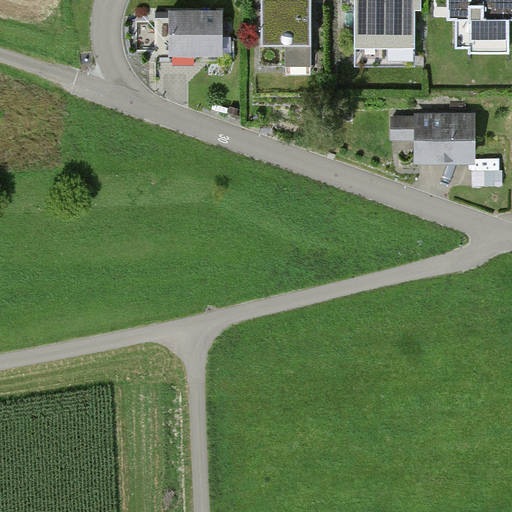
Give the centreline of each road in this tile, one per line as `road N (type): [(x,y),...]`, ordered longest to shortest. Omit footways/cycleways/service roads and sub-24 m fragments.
road 1 (residential): [(0,359),(190,327),(473,257),(502,234)]
road 2 (residential): [(122,0),(111,18),(133,101),(502,234)]
road 3 (track): [(204,511),(190,327)]
road 4 (track): [(133,101),(0,56)]
